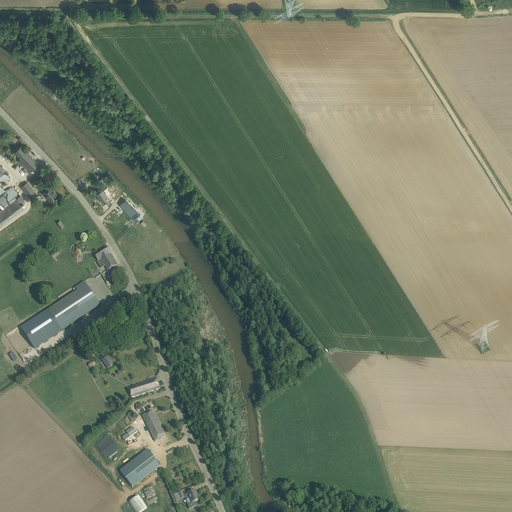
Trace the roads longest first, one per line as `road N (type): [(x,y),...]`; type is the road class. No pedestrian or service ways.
road 1 (track): [(403,511),(355,391),(70,15)]
road 2 (unclassified): [(222,511),(134,285),(62,177),(0,110)]
road 3 (track): [(393,17),(70,15)]
road 4 (track): [(393,17),(511,208)]
road 5 (track): [(323,159),(234,16)]
road 6 (track): [(104,511),(163,468),(162,453),(191,439)]
